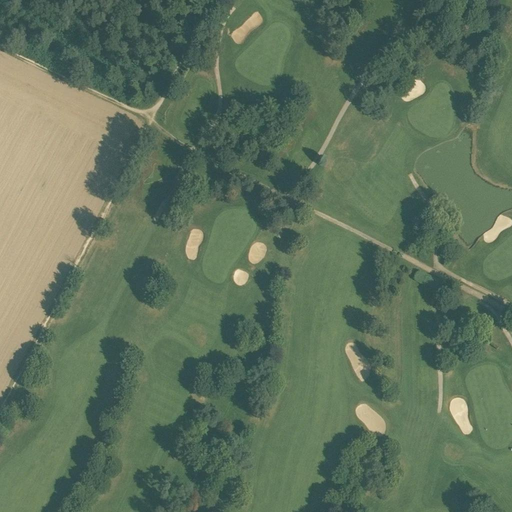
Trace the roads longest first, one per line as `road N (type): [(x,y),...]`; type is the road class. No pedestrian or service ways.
road 1 (track): [(0,423),(157,121),(176,140),(511,312)]
road 2 (track): [(0,41),(157,121),(218,0)]
